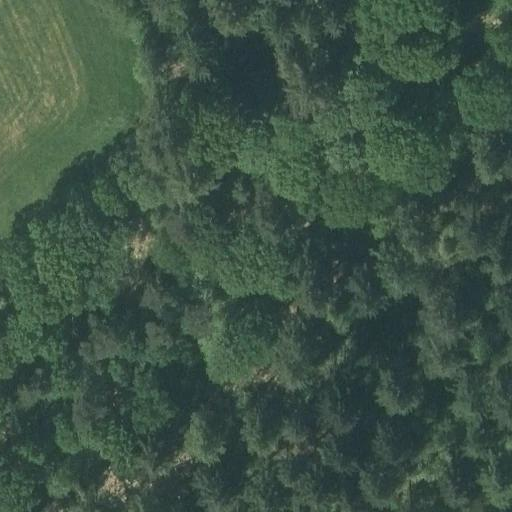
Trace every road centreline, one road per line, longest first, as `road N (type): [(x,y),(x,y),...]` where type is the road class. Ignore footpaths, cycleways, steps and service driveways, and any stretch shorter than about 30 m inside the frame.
road 1 (track): [(0,498),(511,39)]
road 2 (track): [(405,133),(416,0)]
